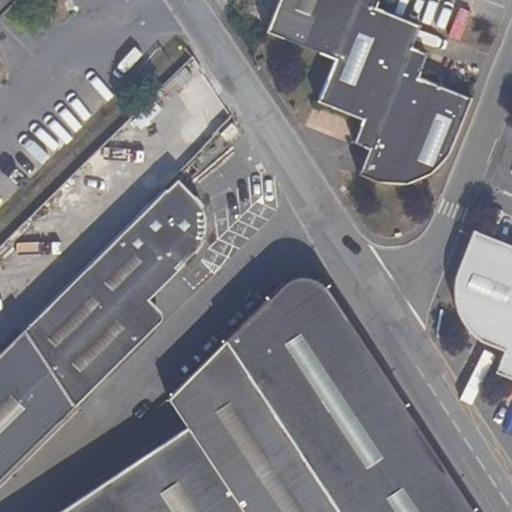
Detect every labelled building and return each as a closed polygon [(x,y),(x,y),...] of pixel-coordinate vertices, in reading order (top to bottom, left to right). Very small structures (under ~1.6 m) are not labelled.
[(0,0),(0,15),(15,0),(0,0)] [(277,0),(264,33),(288,42),(304,0),(277,0)] [(304,0),(288,42),(334,60),(317,103),(362,121),(353,144),(368,151),(359,174),(381,183),(386,184),(397,185),(407,184),(417,182),(427,177),(435,172),(443,165),(450,157),(472,100),(419,78),(428,55),(412,48),(421,26),(376,8),(379,0),(304,0)] [(223,132),(211,144),(216,149),(227,138),(223,132)] [(176,178),(172,183),(186,199),(191,195),(176,178)] [(24,330),(75,407),(153,330),(135,312),(123,300),(168,256),(180,268),(195,252),(196,251),(200,245),(202,240),(204,234),(204,228),(204,222),(203,215),(202,209),(199,204),(191,195),(186,199),(172,183),(24,330)] [(511,246),(473,231),(456,273),(454,283),(453,293),(455,303),(458,313),(462,322),(468,331),(476,338),(484,344),(493,348),(503,351),(494,374),(511,380),(511,246)] [(180,268),(168,256),(123,300),(135,312),(180,268)] [(166,400),(185,428),(118,473),(144,511),(474,511),(448,473),(412,486),(404,406),(323,283),(320,281),(314,279),(307,277),(301,277),(288,279),(166,400)] [(0,482),(75,407),(24,330),(0,353),(0,482)] [(448,473),(404,406),(412,486),(448,473)] [(144,511),(118,473),(58,511),(144,511)]
